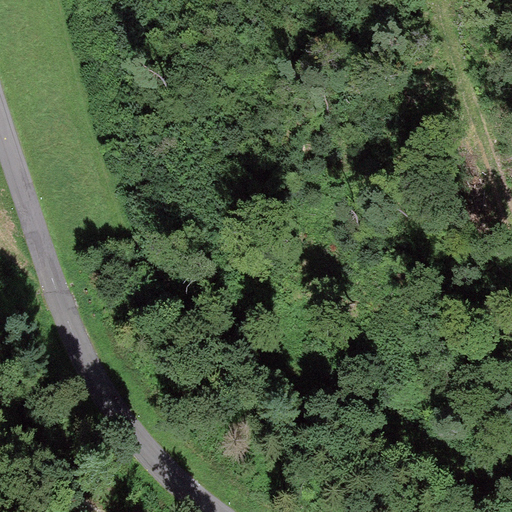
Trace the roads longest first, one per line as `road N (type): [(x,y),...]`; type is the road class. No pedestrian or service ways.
road 1 (track): [(63,0),(127,208),(164,280),(261,356),(511,502)]
road 2 (tertiary): [(216,511),(173,478),(106,399),(64,312),(0,113)]
road 3 (track): [(511,244),(467,109),(442,0)]
